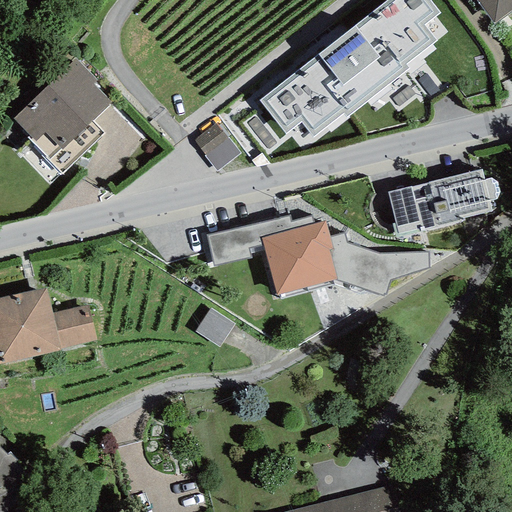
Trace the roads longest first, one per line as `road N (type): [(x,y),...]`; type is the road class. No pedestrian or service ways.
road 1 (residential): [(511,215),(399,305),(296,357),(235,382),(160,389),(83,428),(43,482),(36,511)]
road 2 (tertiary): [(511,118),(0,242)]
